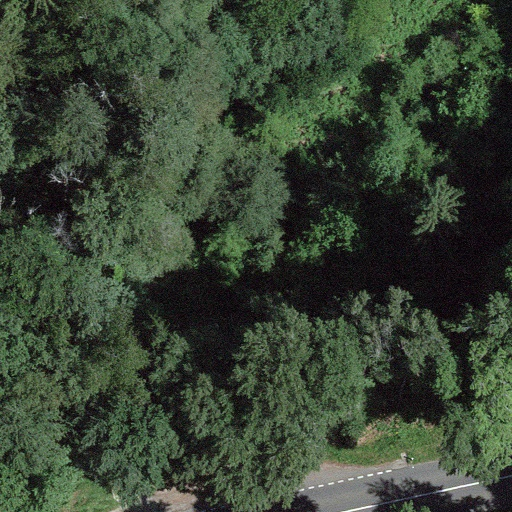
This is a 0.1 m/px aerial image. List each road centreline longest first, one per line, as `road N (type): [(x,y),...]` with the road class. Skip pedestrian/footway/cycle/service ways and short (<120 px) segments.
road 1 (track): [(235,511),(511,274)]
road 2 (tertiary): [(511,474),(338,511)]
